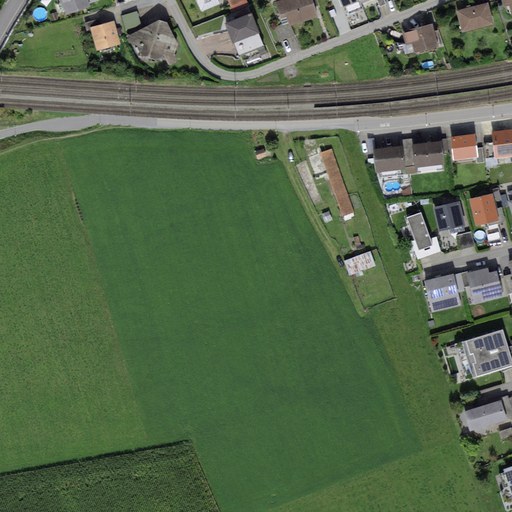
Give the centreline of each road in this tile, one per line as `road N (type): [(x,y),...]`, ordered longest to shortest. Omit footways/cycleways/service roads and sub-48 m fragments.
road 1 (residential): [(511,109),(271,127),(116,124),(0,143)]
road 2 (residential): [(170,0),(198,56),(229,76),(265,70),(438,0)]
